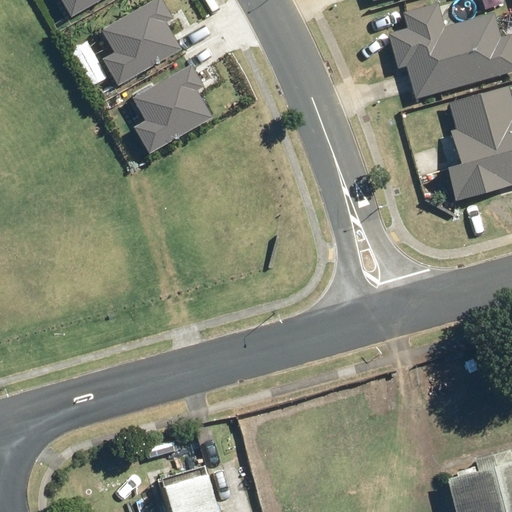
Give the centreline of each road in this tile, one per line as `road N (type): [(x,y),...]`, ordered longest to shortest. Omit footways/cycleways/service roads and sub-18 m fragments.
road 1 (residential): [(383,316),(0,431)]
road 2 (residential): [(383,316),(320,124),(261,0)]
road 3 (residential): [(511,281),(383,316)]
